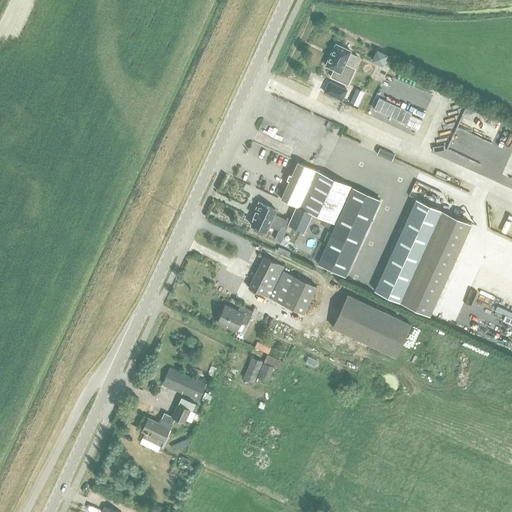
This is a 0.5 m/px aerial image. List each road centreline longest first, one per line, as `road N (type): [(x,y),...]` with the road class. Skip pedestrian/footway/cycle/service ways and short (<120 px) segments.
road 1 (secondary): [(113,371),(286,0)]
road 2 (unclassified): [(113,371),(86,393),(26,511)]
road 3 (secondary): [(48,511),(113,371)]
